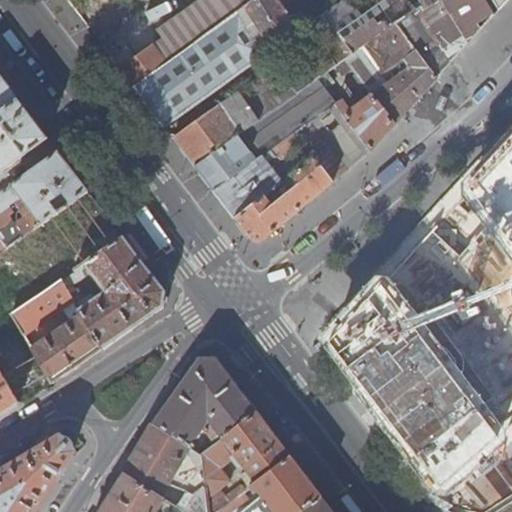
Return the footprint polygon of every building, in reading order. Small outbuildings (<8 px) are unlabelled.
[(120,68),(134,86),(219,24),(201,0),(197,0),(155,27),(162,39),(154,45),(152,43),(120,68)] [(201,0),(219,24),(233,14),(253,0),(201,0)] [(292,0),(253,0),(233,14),(262,58),(299,32),(282,7),(292,0)] [(343,0),(336,5),(306,26),(323,50),(336,67),(346,59),(397,23),(413,11),(405,0),(343,0)] [(495,14),(486,0),(405,0),(413,11),(420,7),(456,56),(495,14)] [(493,0),(499,9),(507,0),(493,0)] [(397,23),(435,79),(456,56),(420,7),(413,11),(397,23)] [(233,14),(219,24),(134,86),(165,128),(262,58),(233,14)] [(394,126),(435,79),(397,23),(346,59),(372,96),(394,126)] [(291,73),(286,78),(297,94),(318,80),(336,67),(323,50),(291,73)] [(284,63),(278,66),(286,78),(291,73),(284,63)] [(278,66),(173,138),(195,165),(297,94),(286,78),(278,66)] [(0,113),(18,100),(0,76),(0,113)] [(297,94),(195,165),(215,192),(295,134),(336,104),(318,80),(297,94)] [(338,107),(370,151),(394,126),(372,96),(348,112),(342,105),(338,107)] [(0,172),(0,173),(48,139),(18,100),(0,113),(0,172)] [(314,159),(332,183),(370,151),(338,107),(336,104),(295,134),(302,143),(309,153),(314,159)] [(295,134),(215,192),(234,218),(281,183),(270,166),(302,143),(295,134)] [(511,138),(466,190),(511,247),(511,138)] [(41,224),(87,191),(60,154),(58,152),(0,192),(0,239),(7,248),(20,239),(0,212),(21,198),(32,212),(16,224),(25,236),(31,231),(41,224)] [(307,163),(314,159),(309,153),(303,158),(307,163)] [(281,183),(234,218),(252,241),(261,242),(332,183),(314,159),(307,163),(281,183)] [(82,314),(103,348),(162,307),(165,292),(123,237),(74,271),(61,280),(65,287),(89,271),(105,292),(86,306),(76,291),(70,295),(74,301),(76,305),(79,309),(82,314)] [(502,443),(502,428),(391,280),(376,278),(320,339),(438,490),(450,490),(502,443)] [(61,280),(11,314),(24,335),(74,301),(70,295),(65,287),(61,280)] [(32,348),(53,383),(103,348),(82,314),(32,348)] [(201,358),(155,423),(190,447),(203,456),(211,449),(203,443),(205,437),(203,431),(209,422),(215,429),(211,432),(211,439),(217,445),(257,413),(216,359),(201,358)] [(0,414),(18,404),(0,374),(0,414)] [(291,458),(257,413),(217,445),(211,449),(203,456),(204,464),(208,511),(219,511),(245,493),(241,487),(226,498),(221,491),(231,484),(221,470),(236,458),(247,472),(241,477),(250,489),(254,486),(291,458)] [(139,449),(124,474),(161,498),(190,447),(155,423),(145,438),(139,449)] [(0,511),(34,511),(73,451),(59,437),(0,472),(0,511)] [(304,511),(322,499),(291,458),(254,486),(262,497),(243,511),(304,511)] [(177,508),(182,511),(208,511),(204,464),(177,508)] [(161,498),(124,474),(99,511),(157,511),(165,501),(161,498)] [(332,511),(322,499),(304,511),(332,511)]
